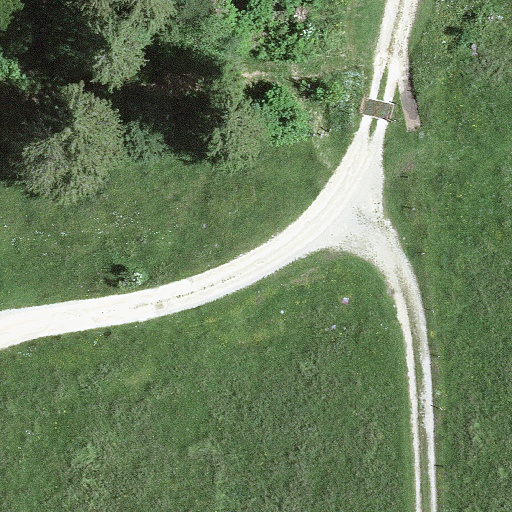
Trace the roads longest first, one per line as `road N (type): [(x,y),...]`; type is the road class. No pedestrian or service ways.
road 1 (track): [(0,336),(151,304),(222,283),(280,254),(355,168),(380,106),(404,0)]
road 2 (track): [(334,199),(385,245),(402,278),(423,410),(427,511)]
